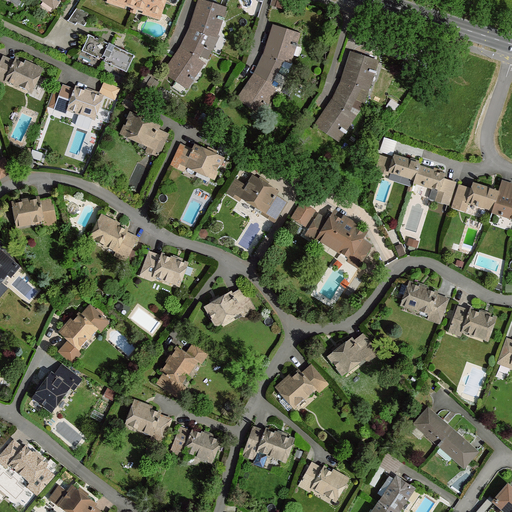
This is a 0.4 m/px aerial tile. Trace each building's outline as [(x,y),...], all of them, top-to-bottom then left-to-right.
[(59,0),(38,0),(53,10),(59,0)] [(106,0),(105,3),(159,22),(166,0),(106,0)] [(226,11),(199,2),(182,47),(164,75),(187,94),(211,56),(226,11)] [(72,19),(85,25),(91,12),(78,6),(72,19)] [(299,36),(273,27),(256,72),(238,100),(261,119),(285,81),(299,36)] [(87,36),(80,52),(125,73),(133,57),(87,36)] [(377,61),(350,52),(333,97),(315,125),(339,143),(363,106),(377,61)] [(5,57),(0,67),(0,79),(5,82),(6,79),(31,90),(41,70),(17,59),(16,62),(5,57)] [(57,83),(49,106),(65,112),(66,109),(94,119),(102,97),(77,88),(76,90),(57,83)] [(120,89),(105,83),(101,93),(115,99),(120,89)] [(158,156),(168,136),(157,130),(159,127),(132,114),(122,133),(149,146),(147,151),(158,156)] [(382,150),(395,154),(399,139),(386,135),(382,150)] [(186,170),(213,183),(223,161),(193,146),(191,151),(180,146),(170,167),(184,174),(186,170)] [(511,196),(471,183),(469,188),(444,179),(446,173),(392,156),(386,175),(437,192),(435,200),(463,210),(466,202),(511,217),(511,196)] [(0,160),(0,166),(3,175),(12,172),(7,158),(0,160)] [(234,179),(225,195),(274,224),(286,204),(275,197),(278,193),(250,177),(245,186),(234,179)] [(302,199),(293,217),(309,226),(318,207),(302,199)] [(51,200),(11,206),(14,230),(55,224),(51,200)] [(303,235),(357,269),(372,246),(362,240),(365,234),(330,213),(326,219),(317,214),(303,235)] [(97,219),(88,238),(127,257),(136,238),(97,219)] [(0,296),(8,288),(2,282),(17,265),(0,251),(0,296)] [(148,251),(140,274),(179,288),(187,264),(148,251)] [(407,284),(398,306),(437,322),(446,301),(407,284)] [(241,290),(204,308),(214,328),(254,311),(241,290)] [(57,353),(71,365),(81,354),(78,350),(95,331),(99,335),(110,324),(89,305),(80,316),(77,313),(57,334),(67,343),(57,353)] [(487,343),(495,319),(455,306),(447,330),(487,343)] [(376,355),(361,334),(327,359),(341,379),(376,355)] [(511,368),(511,341),(504,339),(497,364),(511,368)] [(165,373),(158,383),(175,394),(198,361),(201,362),(207,354),(194,345),(187,355),(178,349),(163,372),(165,373)] [(57,362),(32,397),(51,411),(76,376),(57,362)] [(298,370),(275,389),(293,411),(316,391),(298,370)] [(135,401),(126,426),(153,436),(152,439),(163,443),(172,420),(150,412),(152,407),(135,401)] [(412,426),(464,468),(477,452),(425,410),(412,426)] [(202,436),(181,428),(172,451),(181,455),(182,450),(212,462),(220,442),(213,440),(214,437),(203,433),(202,436)] [(268,454),(286,460),(293,440),(268,430),(267,433),(255,428),(244,455),(254,459),(256,452),(259,452),(255,464),(263,467),(268,454)] [(0,455),(0,459),(31,484),(46,466),(13,439),(0,455)] [(391,450),(381,462),(394,473),(404,461),(391,450)] [(312,487),(335,500),(346,480),(325,468),(324,470),(313,464),(301,486),(310,491),(312,487)] [(395,475),(370,511),(398,511),(415,488),(395,475)] [(102,511),(61,482),(47,500),(62,511),(102,511)] [(511,511),(511,485),(507,482),(491,501),(504,511),(511,511)]
